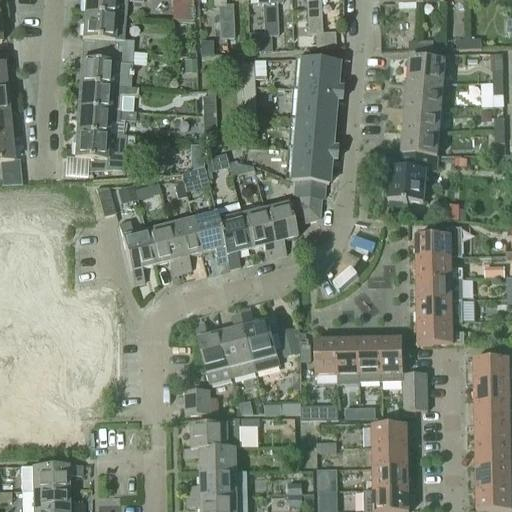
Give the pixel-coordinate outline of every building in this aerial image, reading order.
[(83,0),(83,16),(116,18),(125,19),(126,4),(142,6),(142,0),(83,0)] [(211,0),(212,8),(218,8),(219,25),(233,24),(232,7),(225,8),(224,0),(211,0)] [(255,0),(256,6),(262,5),(263,22),(277,22),(277,5),(269,5),(268,0),(255,0)] [(305,0),(306,3),(306,20),(320,20),(320,3),(313,3),(312,0),(305,0)] [(83,16),(80,53),(133,56),(134,44),(123,43),(125,19),(116,18),(83,16)] [(320,20),(306,20),(307,37),(314,36),(315,51),(334,50),(334,35),(321,35),(320,20)] [(277,22),(263,22),(263,38),(278,38),(277,22)] [(233,24),(219,25),(219,41),(234,41),(233,24)] [(481,43),(469,44),(470,53),(482,52),(481,43)] [(469,44),(456,44),(456,54),(470,53),(469,44)] [(418,45),(407,46),(408,55),(419,55),(418,45)] [(432,45),(418,45),(419,55),(432,54),(432,45)] [(80,53),(78,88),(130,91),(132,67),(133,56),(80,53)] [(409,61),(406,86),(443,89),(446,64),(409,61)] [(194,62),(183,63),(184,76),(195,75),(194,62)] [(296,94),(293,123),(332,127),(334,103),(340,104),(340,98),(341,91),(335,91),(337,66),(298,63),(296,94)] [(252,65),(239,66),(241,91),(254,90),(252,65)] [(504,73),(494,73),(494,87),(504,86),(504,73)] [(406,86),(404,109),(441,112),(443,89),(406,86)] [(504,86),(494,87),(495,99),(504,99),(504,86)] [(78,88),(76,112),(118,114),(119,100),(135,101),(136,92),(130,91),(78,88)] [(254,90),(241,91),(242,118),(255,117),(254,90)] [(214,98),(201,99),(202,118),(214,117),(214,98)] [(404,109),(402,133),(439,136),(441,112),(404,109)] [(76,112),(74,136),(121,139),(123,124),(134,125),(135,116),(118,114),(76,112)] [(0,140),(10,140),(7,116),(0,116),(0,140)] [(214,117),(202,118),(203,137),(215,136),(214,117)] [(505,122),(494,122),(495,134),(505,134),(505,122)] [(290,153),(287,184),(294,185),(293,199),(295,200),(321,201),(323,187),(327,188),(329,163),(335,163),(335,157),(336,151),(330,151),(332,127),(293,123),(290,153)] [(400,156),(400,157),(437,159),(439,136),(402,133),(400,156)] [(505,134),(495,134),(495,147),(505,147),(505,134)] [(74,136),(72,161),(86,162),(86,174),(110,174),(121,174),(123,148),(132,149),(133,140),(121,139),(74,136)] [(0,140),(0,165),(12,164),(10,140),(0,140)] [(201,148),(189,148),(189,172),(202,169),(201,148)] [(389,170),(386,201),(388,201),(388,203),(424,206),(427,174),(436,175),(437,159),(400,157),(400,156),(395,155),(394,171),(389,170)] [(224,159),(208,163),(207,175),(226,170),(224,159)] [(455,161),(455,170),(466,171),(466,162),(455,161)] [(235,164),(227,166),(228,170),(230,179),(253,174),(252,170),(239,167),(236,166),(235,164)] [(194,174),(180,178),(180,179),(184,196),(198,192),(208,190),(204,171),(194,174)] [(181,188),(173,190),(176,202),(184,200),(181,188)] [(132,190),(119,193),(122,205),(135,201),(132,190)] [(146,190),(134,192),(136,202),(148,199),(146,190)] [(107,193),(96,196),(102,220),(104,220),(113,217),(114,217),(108,193),(107,193)] [(295,200),(295,204),(298,203),(304,226),(315,223),(318,223),(319,203),(321,203),(321,201),(295,200)] [(295,204),(287,206),(292,229),(304,226),(298,203),(295,204)] [(237,206),(214,212),(215,216),(217,223),(216,223),(226,264),(225,265),(227,272),(237,270),(234,257),(248,253),(239,218),(240,217),(237,206)] [(287,206),(262,212),(274,261),(284,258),(281,245),(295,242),(292,229),(287,206)] [(459,208),(443,208),(443,224),(459,224),(459,208)] [(240,217),(239,218),(248,253),(261,250),(264,263),(274,261),(262,212),(240,217)] [(215,216),(190,222),(199,257),(212,254),(215,267),(225,265),(226,264),(216,223),(217,223),(215,216)] [(190,222),(167,228),(179,276),(189,274),(186,260),(199,257),(190,222)] [(167,228),(144,234),(153,269),(166,265),(169,278),(179,276),(167,228)] [(129,229),(118,232),(120,240),(132,288),(142,286),(139,272),(153,269),(144,234),(131,237),(129,229)] [(431,239),(415,240),(415,262),(451,261),(462,261),(461,232),(430,232),(431,239)] [(451,261),(415,262),(416,283),(463,283),(463,272),(452,272),(451,261)] [(463,283),(416,283),(416,305),(464,304),(463,283)] [(464,304),(416,305),(417,327),(452,326),(464,326),(464,304)] [(250,315),(241,317),(256,376),(279,370),(268,325),(254,328),(250,315)] [(234,334),(220,337),(232,382),(233,382),(256,376),(241,317),(230,320),(234,334)] [(452,326),(417,327),(417,349),(453,348),(463,348),(463,336),(453,337),(452,326)] [(204,327),(193,329),(197,343),(196,344),(205,379),(207,389),(232,382),(220,337),(207,341),(204,327)] [(293,332),(278,335),(278,337),(282,351),(284,360),(299,357),(298,332),(293,333),(293,332)] [(380,342),(358,343),(359,386),(381,386),(380,342)] [(402,342),(380,342),(381,386),(403,386),(402,378),(403,378),(403,377),(402,342)] [(337,343),(315,343),(315,379),(316,379),(317,389),(337,389),(337,379),(337,343)] [(358,343),(337,343),(337,379),(337,389),(359,388),(359,386),(358,343)] [(309,349),(300,349),(300,365),(310,365),(309,349)] [(509,362),(473,362),(474,385),(509,384),(509,362)] [(403,378),(402,378),(403,386),(403,390),(427,390),(426,377),(403,377),(403,378)] [(509,384),(474,385),(474,406),(510,406),(509,384)] [(427,390),(403,390),(403,402),(427,402),(427,390)] [(210,396),(185,396),(186,419),(210,418),(210,396)] [(427,402),(403,402),(403,415),(427,415),(427,402)] [(510,406),(474,406),(474,428),(510,427),(510,406)] [(281,409),(265,409),(265,417),(300,417),(300,407),(281,407),(281,409)] [(359,413),(345,414),(346,423),(360,423),(359,413)] [(373,413),(359,413),(360,423),(374,423),(373,413)] [(226,428),(191,429),(191,453),(236,453),(240,453),(239,431),(259,431),(259,423),(226,424),(226,428)] [(510,427),(474,428),(475,449),(511,449),(510,427)] [(407,428),(371,429),(372,451),(408,450),(407,428)] [(326,447),(316,447),(316,457),(326,456),(326,447)] [(336,447),(326,447),(326,456),(336,456),(336,447)] [(511,449),(475,449),(475,471),(511,470),(511,449)] [(408,450),(372,451),(372,473),(408,472),(408,450)] [(191,453),(185,453),(186,465),(200,465),(200,477),(237,476),(236,453),(191,453)] [(31,470),(19,471),(20,496),(67,494),(67,480),(82,480),(81,469),(31,470)] [(511,470),(475,471),(475,493),(511,492),(511,470)] [(408,472),(372,473),(373,494),(408,494),(408,472)] [(336,474),(317,474),(317,495),(327,495),(337,495),(336,474)] [(201,491),(186,492),(186,502),(247,501),(247,476),(237,476),(200,477),(201,491)] [(302,491),(288,491),(288,501),(302,501),(302,491)] [(511,511),(511,492),(475,493),(475,511),(511,511)] [(67,494),(20,496),(20,511),(82,511),(82,507),(67,507),(67,494)] [(373,494),(365,494),(364,511),(408,511),(408,494),(373,494)] [(327,511),(327,495),(317,495),(317,511),(327,511)] [(247,511),(247,501),(186,502),(186,511),(194,511),(201,511),(247,511)] [(302,501),(288,501),(288,511),(302,511),(302,501)]
